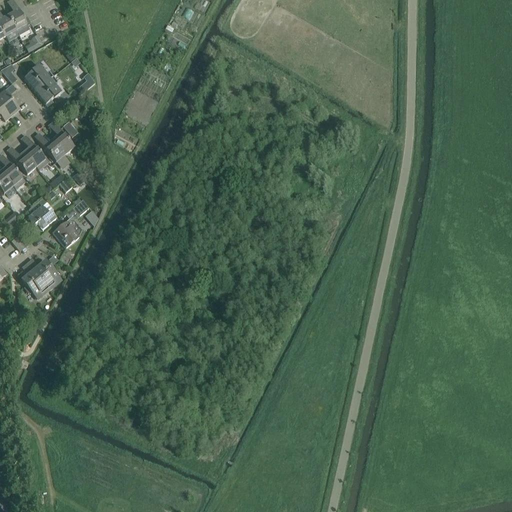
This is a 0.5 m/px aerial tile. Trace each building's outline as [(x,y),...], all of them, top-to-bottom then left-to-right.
[(13,1),(7,4),(13,14),(7,17),(18,37),(19,37),(29,31),(27,26),(23,20),(18,11),(17,9),(13,1)] [(0,28),(5,38),(8,43),(18,37),(7,17),(2,20),(0,15),(0,28)] [(36,36),(31,39),(36,49),(41,46),(36,36)] [(1,72),(12,85),(17,81),(11,74),(14,71),(11,66),(1,72)] [(23,80),(34,93),(53,78),(49,73),(46,76),(39,67),(23,80)] [(83,79),(86,83),(77,90),(81,96),(94,84),(87,75),(83,79)] [(53,78),(34,93),(45,106),(60,94),(54,86),(57,83),(53,78)] [(0,95),(0,116),(5,123),(19,111),(8,98),(17,91),(12,85),(0,95)] [(57,138),(52,142),(64,157),(74,149),(53,123),(48,127),(57,138)] [(63,128),(69,136),(72,139),(77,135),(68,124),(63,128)] [(55,164),(56,163),(61,169),(68,162),(64,157),(52,142),(48,146),(39,135),(34,139),(55,164)] [(28,150),(23,154),(35,169),(39,173),(48,165),(25,137),(20,141),(28,150)] [(7,152),(17,165),(26,176),(35,169),(23,154),(19,158),(11,149),(7,152)] [(0,163),(5,169),(0,173),(12,187),(16,192),(25,184),(2,156),(0,157),(0,163)] [(0,191),(3,195),(12,187),(0,173),(0,191)] [(81,179),(76,182),(80,187),(85,183),(81,179)] [(53,181),(49,184),(54,190),(58,187),(53,181)] [(72,189),(65,181),(58,187),(65,195),(72,189)] [(52,192),(47,197),(51,201),(56,197),(52,192)] [(14,207),(21,216),(30,209),(22,200),(14,207)] [(28,212),(32,216),(28,220),(34,227),(37,225),(42,231),(56,220),(50,214),(48,216),(42,208),(46,204),(42,200),(28,212)] [(82,202),(73,209),(79,217),(89,209),(82,202)] [(71,218),(67,222),(52,235),(65,250),(79,238),(79,237),(82,231),(71,218)] [(45,263),(33,272),(48,291),(60,281),(45,263)] [(33,272),(22,282),(37,301),(48,291),(33,272)] [(26,329),(24,344),(31,345),(32,336),(35,337),(36,331),(26,329)]
